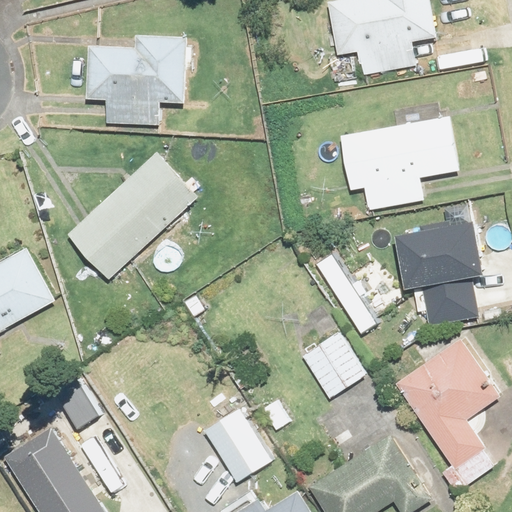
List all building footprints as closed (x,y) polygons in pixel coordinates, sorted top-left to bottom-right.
[(418,45),(440,41),(433,0),(370,0),(338,5),(346,55),(362,53),(366,77),(422,69),(418,45)] [(142,47),(96,45),(95,97),(111,97),(111,126),(163,127),(164,105),(193,106),(194,33),(142,33),(142,47)] [(469,173),(461,118),(351,134),(362,213),(430,203),(426,179),(469,173)] [(208,194),(165,150),(76,235),(119,279),(208,194)] [(484,222),(406,236),(415,289),(426,288),(432,325),(485,316),(478,276),(493,273),(484,222)] [(30,250),(24,239),(0,252),(0,354),(1,354),(0,351),(0,330),(62,295),(35,248),(30,250)] [(380,260),(342,285),(370,327),(408,301),(380,260)] [(368,378),(342,337),(309,359),(335,399),(368,378)] [(451,470),(464,489),(502,462),(475,424),(511,398),(469,340),(405,386),(460,463),(451,470)] [(88,377),(66,390),(88,426),(110,413),(88,377)] [(294,421),(276,394),(261,405),(279,431),(294,421)] [(276,461),(246,413),(211,435),(241,483),(276,461)] [(43,430),(34,416),(6,433),(15,447),(43,430)] [(418,511),(442,496),(397,430),(314,488),(330,511),(383,511),(405,497),(415,511),(418,511)] [(104,511),(58,433),(14,459),(44,511),(104,511)] [(286,462),(267,474),(282,498),(301,486),(286,462)] [(320,511),(303,488),(271,511),(261,497),(239,511),(320,511)]
